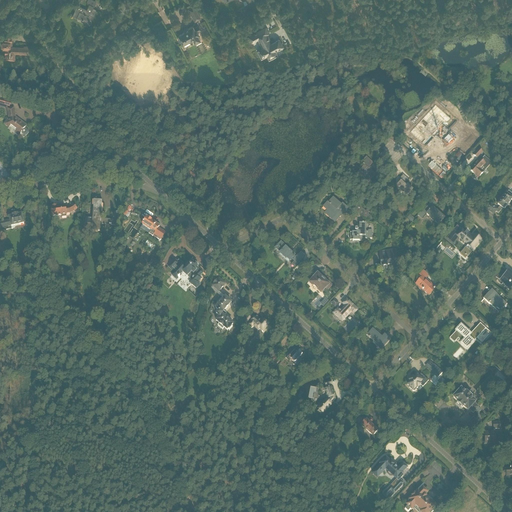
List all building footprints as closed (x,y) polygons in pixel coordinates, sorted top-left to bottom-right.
[(89,4),(87,10),(77,5),(72,16),(77,18),(77,17),(86,21),(85,22),(89,24),(96,10),(92,8),(93,6),(94,6),(96,1),(92,0),(87,0),(87,1),(87,3),(89,4)] [(260,7),(255,0),(224,0),(225,0),(224,0),(239,0),(243,2),(246,1),(248,4),(238,11),(242,17),(260,7)] [(192,16),(198,13),(194,6),(188,9),(192,16)] [(198,32),(202,30),(199,25),(194,28),(193,26),(188,29),(189,31),(188,31),(185,32),(186,32),(185,33),(185,32),(178,35),(179,37),(178,38),(178,40),(178,41),(179,42),(181,42),(182,42),(183,44),(189,41),(189,40),(191,39),(192,40),(193,39),(195,43),(200,40),(198,35),(199,34),(198,32)] [(266,27),(248,37),(251,42),(251,43),(252,42),(261,59),(267,56),(269,60),(278,55),(276,51),(283,47),(283,46),(280,40),(272,44),(267,34),(269,33),(266,28),(266,27)] [(5,39),(5,42),(4,42),(2,44),(2,46),(3,48),(5,48),(4,59),(14,59),(14,53),(29,54),(30,46),(24,46),(24,48),(11,47),(12,35),(5,34),(5,39)] [(415,128),(411,132),(424,145),(429,140),(430,139),(430,138),(434,135),(434,134),(437,130),(438,130),(441,126),(442,125),(443,124),(445,123),(448,122),(450,124),(453,120),(436,105),(430,112),(430,111),(430,112),(428,114),(424,118),(421,122),(417,126),(415,128)] [(13,108),(7,109),(8,118),(4,124),(8,128),(9,126),(16,131),(15,133),(19,136),(21,133),(24,135),(26,135),(28,133),(27,131),(24,128),(26,126),(15,117),(13,108)] [(473,155),(477,159),(483,152),(479,149),(473,155)] [(364,165),(356,174),(362,180),(363,180),(364,178),(369,182),(372,178),(376,174),(367,167),(368,166),(369,167),(372,163),(373,163),(367,157),(363,161),(365,162),(363,164),(364,165)] [(480,159),(473,167),(470,170),(475,175),(476,173),(480,177),(484,172),(483,171),(488,165),(489,164),(489,163),(489,161),(488,160),(486,158),(483,161),(480,159)] [(401,182),(398,185),(396,187),(403,194),(405,192),(408,195),(413,190),(407,185),(406,186),(404,184),(408,180),(403,176),(399,180),(401,182)] [(490,205),(487,209),(493,215),(496,212),(498,214),(502,209),(504,210),(506,207),(510,202),(511,199),(511,198),(506,194),(503,197),(500,201),(497,205),(500,207),(497,210),(490,205)] [(328,203),(323,208),(327,211),(325,213),(332,220),(336,217),(338,219),(340,216),(341,217),(348,209),(343,204),(341,206),(336,201),(335,201),(333,199),(328,203)] [(87,218),(87,223),(87,224),(92,224),(91,231),(100,232),(100,225),(118,226),(119,220),(119,214),(118,214),(117,212),(115,213),(114,213),(113,221),(101,220),(102,202),(94,201),(93,218),(87,218)] [(430,204),(425,210),(421,214),(420,213),(418,216),(422,220),(427,214),(430,217),(438,225),(440,223),(441,224),(442,223),(441,222),(445,218),(433,208),(436,204),(433,201),(430,204)] [(65,207),(51,208),(52,216),(52,217),(62,216),(62,217),(66,217),(66,214),(70,213),(72,212),(76,209),(73,204),(70,206),(68,207),(65,208),(65,207)] [(123,215),(125,217),(131,207),(129,206),(123,215)] [(368,214),(362,208),(358,213),(359,214),(365,218),(368,214)] [(10,220),(2,222),(4,228),(0,228),(0,229),(0,231),(9,229),(12,229),(11,227),(23,224),(21,214),(18,215),(18,214),(12,215),(12,217),(9,217),(10,220)] [(134,216),(123,232),(129,236),(134,227),(136,225),(141,228),(143,225),(147,228),(145,231),(146,231),(153,236),(154,236),(154,234),(155,234),(156,231),(157,231),(159,228),(159,227),(160,226),(151,220),(149,219),(143,215),(143,214),(141,217),(135,214),(134,216)] [(410,216),(407,219),(413,224),(416,221),(410,216)] [(356,232),(351,232),(351,236),(353,236),(353,241),(362,241),(362,235),(365,235),(365,238),(372,238),(372,230),(368,230),(368,231),(365,231),(365,223),(359,223),(359,229),(358,229),(357,228),(356,227),(355,228),(355,229),(355,230),(356,230),(356,232)] [(454,231),(447,239),(451,242),(453,244),(455,242),(458,238),(459,238),(461,240),(463,241),(463,242),(467,245),(466,247),(471,252),(477,245),(480,242),(481,241),(480,240),(476,237),(475,236),(474,237),(473,239),(468,235),(469,235),(469,234),(468,235),(466,233),(467,233),(466,233),(463,231),(464,231),(463,230),(459,235),(454,231)] [(153,248),(155,244),(146,239),(144,243),(153,248)] [(276,247),(275,249),(280,252),(281,253),(280,254),(286,259),(287,258),(290,261),(292,259),(293,260),(294,260),(298,264),(303,259),(298,255),(296,257),(285,248),(285,247),(285,246),(281,242),(277,246),(276,247)] [(385,257),(380,257),(381,270),(382,270),(383,270),(382,265),(388,264),(388,266),(393,265),(393,269),(398,268),(397,259),(394,259),(393,250),(385,251),(385,257)] [(175,261),(169,268),(172,271),(172,270),(174,272),(171,275),(176,280),(178,278),(181,276),(180,276),(181,275),(189,283),(190,283),(191,284),(196,289),(200,286),(199,285),(200,284),(198,282),(201,279),(199,277),(203,273),(201,271),(200,271),(197,268),(198,268),(197,267),(198,266),(197,265),(197,266),(196,264),(195,264),(192,261),(188,265),(187,264),(185,266),(182,264),(179,262),(178,263),(177,262),(175,261)] [(421,278),(420,280),(417,283),(429,295),(433,292),(435,293),(437,291),(433,287),(424,279),(428,275),(423,271),(419,276),(421,278)] [(501,280),(500,281),(503,283),(508,288),(508,289),(509,288),(511,285),(511,284),(511,274),(509,271),(501,280)] [(314,279),(310,283),(312,285),(317,290),(321,293),(325,288),(327,290),(331,285),(325,280),(324,282),(321,279),(322,277),(317,272),(312,277),(314,279)] [(225,284),(219,279),(217,281),(216,281),(214,283),(215,284),(212,286),(219,292),(221,289),(221,290),(223,287),(225,284)] [(497,295),(495,293),(492,290),(483,299),(489,304),(493,308),(494,306),(499,311),(502,307),(504,308),(507,304),(499,297),(498,298),(496,296),(497,295)] [(217,303),(219,305),(216,308),(219,311),(216,314),(219,317),(216,321),(219,324),(218,325),(222,330),(224,328),(227,331),(228,330),(229,330),(232,327),(232,326),(233,325),(229,321),(226,318),(224,317),(226,314),(224,311),(225,309),(226,310),(228,307),(231,303),(230,302),(231,301),(227,298),(227,299),(225,297),(222,301),(221,299),(217,303)] [(358,310),(355,307),(346,299),(343,303),(345,306),(341,311),(339,310),(337,309),(333,313),(342,321),(351,311),(354,314),(358,310)] [(251,323),(250,324),(248,326),(252,329),(253,327),(258,331),(259,329),(263,333),(268,328),(269,328),(270,328),(270,327),(269,326),(268,325),(269,324),(263,319),(261,322),(256,317),(256,316),(251,322),(251,323)] [(456,332),(452,336),(455,338),(457,340),(458,339),(460,337),(464,341),(462,343),(461,344),(467,349),(471,345),(472,346),(472,345),(471,344),(475,340),(477,339),(482,344),(491,334),(486,329),(485,328),(485,329),(481,333),(476,328),(471,334),(470,335),(467,331),(463,328),(461,326),(459,328),(458,327),(459,328),(457,330),(456,332)] [(372,329),(367,335),(374,341),(375,340),(378,344),(376,346),(380,350),(390,339),(384,334),(381,337),(372,329)] [(294,347),(290,351),(285,357),(290,362),(292,360),(297,365),(301,360),(298,358),(302,355),(294,347)] [(434,365),(430,369),(438,377),(442,373),(437,367),(434,365)] [(410,382),(407,385),(410,387),(409,388),(410,389),(411,390),(413,391),(414,391),(417,388),(421,385),(420,384),(423,381),(422,380),(423,380),(422,379),(420,378),(418,376),(417,375),(416,374),(413,377),(412,377),(409,381),(410,382)] [(319,410),(318,411),(321,414),(322,413),(323,413),(334,401),(334,400),(334,399),(335,399),(335,398),(335,397),(334,396),(335,396),(331,385),(332,385),(331,381),(324,384),(326,387),(327,387),(328,389),(325,390),(328,399),(328,398),(329,399),(327,401),(326,400),(318,409),(319,410)] [(456,394),(453,397),(458,402),(457,403),(462,407),(463,406),(468,411),(469,409),(473,413),(475,411),(476,412),(476,419),(475,420),(475,419),(473,418),(464,427),(469,432),(478,422),(478,421),(479,420),(479,419),(480,418),(480,417),(480,416),(480,415),(480,414),(480,413),(479,412),(481,411),(481,410),(479,409),(478,408),(479,407),(474,404),(476,402),(471,398),(472,397),(467,392),(466,393),(461,389),(460,388),(457,391),(458,392),(456,394)] [(373,437),(379,430),(366,419),(360,425),(373,437)] [(500,433),(495,433),(489,433),(489,434),(485,435),(485,438),(485,444),(485,443),(495,443),(495,442),(500,442),(500,433)] [(375,472),(374,473),(379,477),(379,476),(380,476),(381,474),(382,474),(384,472),(384,471),(385,470),(388,472),(387,474),(390,477),(391,475),(396,480),(398,481),(397,482),(398,482),(395,484),(393,486),(392,485),(383,495),(389,500),(404,484),(404,483),(400,480),(403,476),(402,475),(402,474),(407,468),(408,467),(404,463),(398,470),(394,467),(395,466),(391,461),(390,462),(386,459),(380,465),(381,466),(379,467),(376,470),(377,470),(375,472)] [(407,506),(405,509),(408,511),(411,509),(412,509),(413,510),(411,511),(431,511),(433,511),(432,510),(436,506),(431,501),(429,502),(425,498),(426,497),(424,495),(428,492),(423,487),(418,492),(418,493),(417,492),(417,491),(409,500),(410,501),(406,505),(407,506)]
